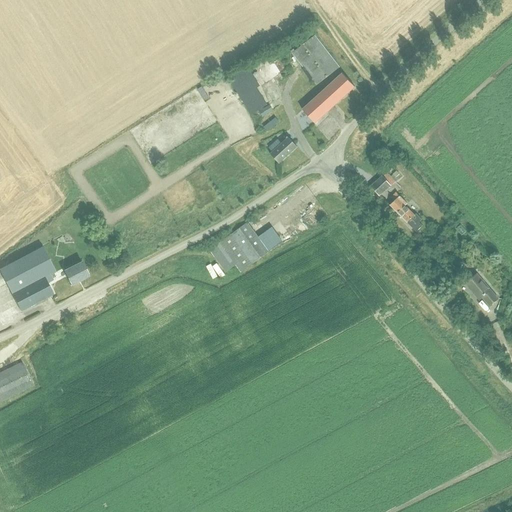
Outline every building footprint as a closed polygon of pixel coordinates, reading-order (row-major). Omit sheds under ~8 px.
[(316,85),(338,68),(314,37),(292,54),(316,85)] [(271,78),(268,69),(271,68),(269,60),(261,63),(261,61),(250,65),(257,83),(271,78)] [(255,88),(258,87),(246,68),(227,80),(250,115),(266,105),(255,88)] [(342,73),(303,110),(315,123),(355,87),(342,73)] [(261,117),(271,111),(268,106),(258,112),(261,117)] [(266,132),(277,122),(274,119),(263,128),(266,132)] [(279,139),(269,148),(273,152),(270,154),(279,163),(297,147),(288,136),(287,138),(288,139),(283,144),(279,139)] [(379,198),(396,184),(387,173),(371,187),(379,198)] [(396,194),(391,199),(394,202),(390,207),(417,233),(422,228),(418,224),(421,222),(415,215),(413,217),(405,208),(407,206),(396,194)] [(220,245),(210,252),(226,274),(236,267),(239,271),(241,274),(265,256),(269,254),(247,225),(220,245)] [(461,225),(456,228),(462,236),(466,232),(461,225)] [(268,248),(276,243),(269,232),(261,237),(268,248)] [(53,281),(50,275),(54,273),(42,249),(0,269),(0,270),(20,312),(52,296),(47,284),(53,281)] [(70,285),(87,276),(81,264),(64,272),(70,285)] [(498,300),(477,275),(465,284),(479,301),(482,298),(489,307),(498,300)] [(0,400),(32,386),(22,364),(0,373),(0,400)]
